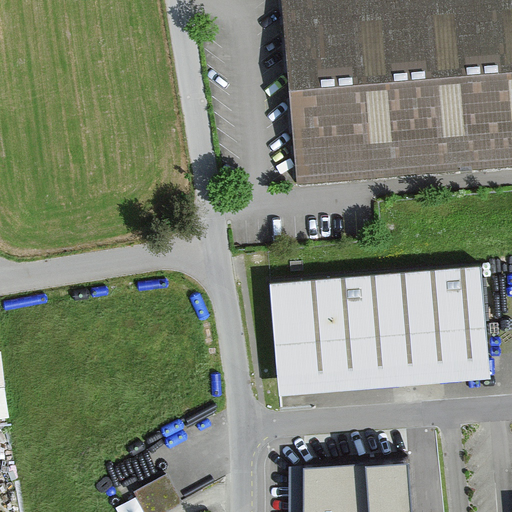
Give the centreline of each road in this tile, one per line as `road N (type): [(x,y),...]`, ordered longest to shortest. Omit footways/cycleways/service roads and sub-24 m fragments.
road 1 (residential): [(179,0),(242,428)]
road 2 (residential): [(242,428),(446,410)]
